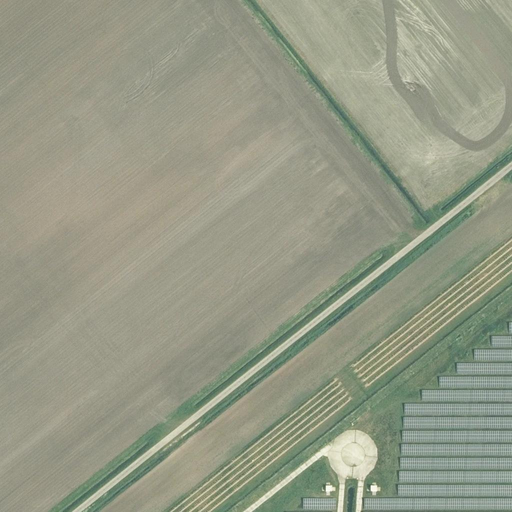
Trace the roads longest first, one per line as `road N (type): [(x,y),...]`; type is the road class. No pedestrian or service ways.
road 1 (unclassified): [(78,511),(511,165)]
road 2 (track): [(353,454),(323,454),(251,511)]
